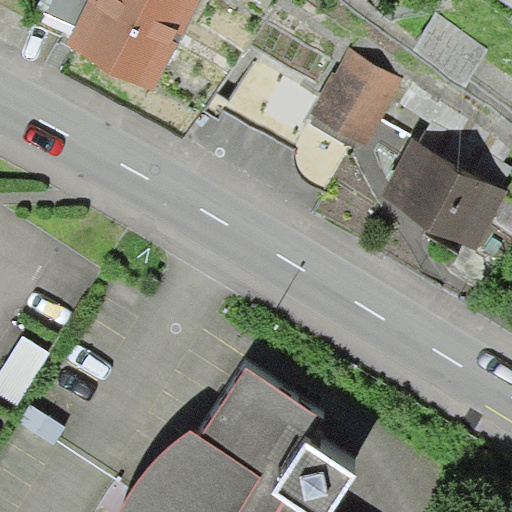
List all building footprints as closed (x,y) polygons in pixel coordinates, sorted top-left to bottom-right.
[(47,11),(52,0),(40,0),(37,6),(47,11)] [(76,26),(88,0),(52,0),(47,11),(76,26)] [(199,0),(88,0),(76,26),(65,43),(153,89),(199,0)] [(511,0),(502,0),(511,6),(511,12),(507,20),(511,23),(511,0)] [(488,49),(437,13),(412,49),(463,85),(488,49)] [(401,78),(348,46),(305,118),(358,149),(401,78)] [(509,191),(413,138),(381,196),(477,249),(509,191)] [(330,511),(357,473),(310,443),(325,420),(245,367),(201,436),(190,429),(182,435),(176,440),(168,445),(162,451),(156,457),(150,463),(139,476),(134,485),(129,494),(123,502),(117,511),(330,511)]
